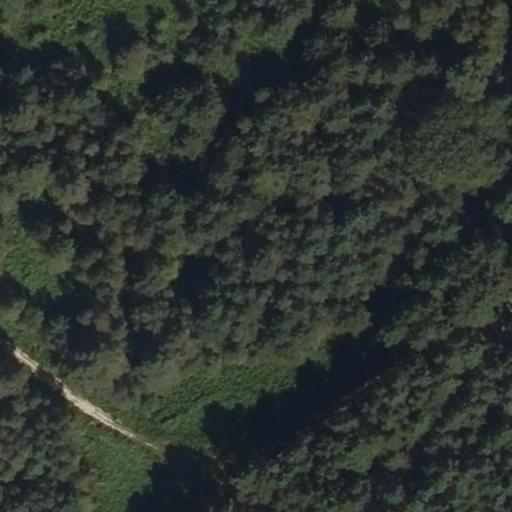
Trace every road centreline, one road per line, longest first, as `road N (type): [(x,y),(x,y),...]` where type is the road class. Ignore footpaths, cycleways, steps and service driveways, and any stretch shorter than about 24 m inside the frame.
road 1 (track): [(192,482),(511,286)]
road 2 (track): [(239,511),(0,342)]
road 3 (track): [(511,306),(376,511)]
